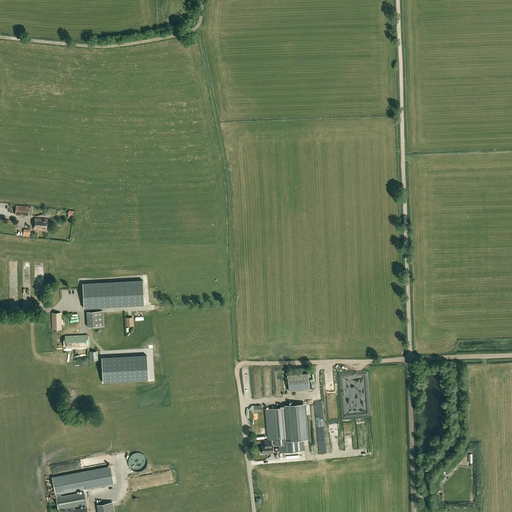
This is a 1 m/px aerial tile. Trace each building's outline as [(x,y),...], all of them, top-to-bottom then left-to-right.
[(28,216),(29,207),(16,206),(15,215),(28,216)] [(47,230),(47,219),(34,218),(34,229),(47,230)] [(19,275),(10,275),(11,288),(16,288),(16,295),(19,295),(19,275)] [(143,280),(83,283),(84,308),(144,305),(143,280)] [(103,326),(102,311),(87,312),(88,327),(103,326)] [(52,329),(61,329),(61,313),(52,313),(52,329)] [(88,347),(87,335),(65,336),(66,348),(88,347)] [(98,360),(98,351),(89,351),(89,361),(98,360)] [(147,355),(102,358),(103,383),(148,380),(147,355)] [(308,374),(287,375),(289,391),(309,390),(308,374)] [(284,408),(265,409),(268,440),(275,440),(275,445),(279,444),(279,452),(304,450),(303,439),(300,404),(283,406),(284,408)] [(265,445),(262,446),(262,453),(269,452),(269,453),(273,453),(272,445),(275,445),(275,440),(268,440),(264,441),(265,445)] [(131,469),(134,470),(136,471),(139,471),(142,470),(144,469),(146,467),(147,464),(147,461),(147,458),(145,455),(142,453),(139,452),(136,452),(132,454),(130,455),(129,458),(128,461),(128,464),(129,467),(131,469)] [(55,494),(83,489),(114,484),(111,466),(52,477),(55,494)] [(86,504),(84,492),(56,497),(58,511),(87,511),(87,507),(75,509),(75,506),(86,504)] [(97,505),(98,511),(114,511),(112,502),(97,505)]
